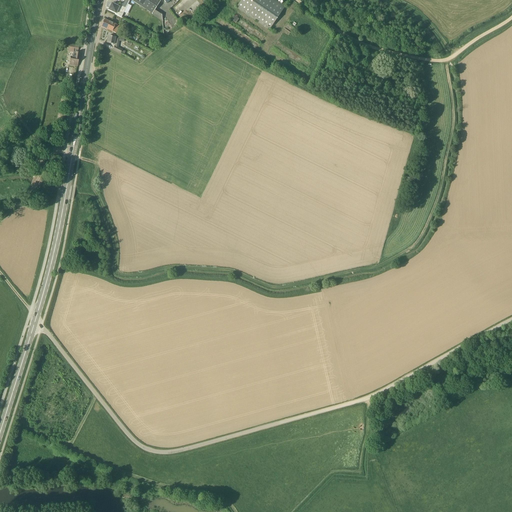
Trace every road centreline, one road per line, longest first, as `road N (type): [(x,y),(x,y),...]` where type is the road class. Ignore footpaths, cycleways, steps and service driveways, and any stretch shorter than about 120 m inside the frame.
road 1 (unclassified): [(41,327),(132,439),(167,451),(373,395),(511,319)]
road 2 (primary): [(35,318),(99,0)]
road 3 (track): [(323,294),(320,278),(383,264),(416,246),(426,230),(455,102),(450,61)]
road 4 (track): [(511,16),(450,61),(434,62),(339,32),(299,0)]
road 5 (track): [(373,395),(369,449),(457,401)]
road 6 (track): [(310,87),(331,35),(289,15),(299,0)]
